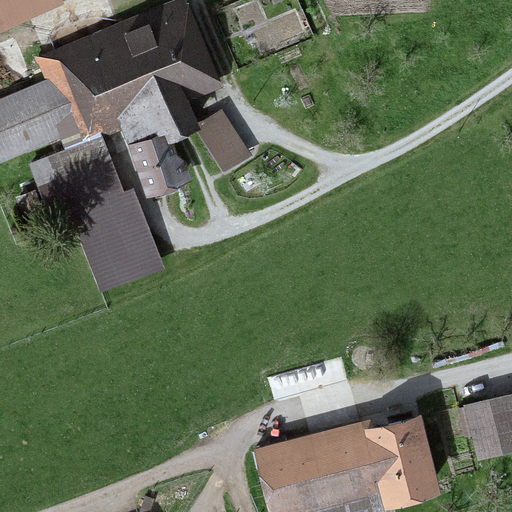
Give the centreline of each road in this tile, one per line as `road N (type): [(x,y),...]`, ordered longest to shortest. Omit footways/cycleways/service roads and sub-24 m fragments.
road 1 (track): [(511,363),(321,399),(240,442),(52,511)]
road 2 (track): [(511,76),(349,176),(256,131),(197,0)]
road 3 (track): [(349,176),(273,221),(236,223),(220,211),(182,140)]
